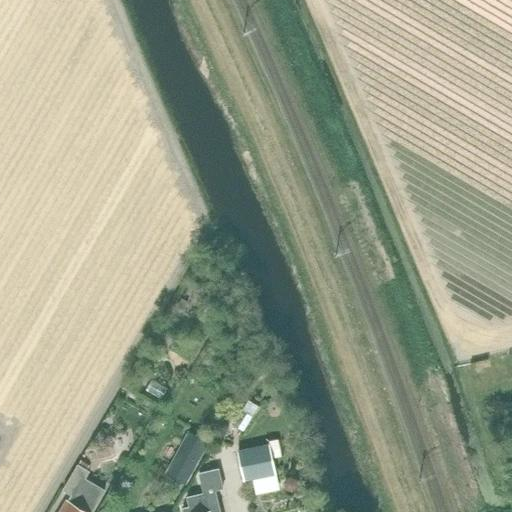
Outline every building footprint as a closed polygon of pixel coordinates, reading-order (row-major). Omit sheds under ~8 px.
[(164,331),(158,341),(166,346),(172,336),(164,331)] [(110,432),(103,427),(96,438),(103,443),(110,432)] [(189,431),(166,473),(186,484),(209,442),(189,431)] [(278,440),(270,441),(270,444),(271,448),(279,446),(278,440)] [(244,482),(249,481),(277,475),(271,448),(270,444),(238,451),(244,482)] [(92,511),(105,490),(90,481),(86,479),(90,472),(78,465),(63,490),(74,497),(71,503),(67,500),(59,511),(92,511)] [(223,488),(221,481),(218,469),(199,474),(202,488),(203,488),(204,494),(188,498),(190,507),(183,509),(183,511),(219,511),(215,490),(223,488)]
